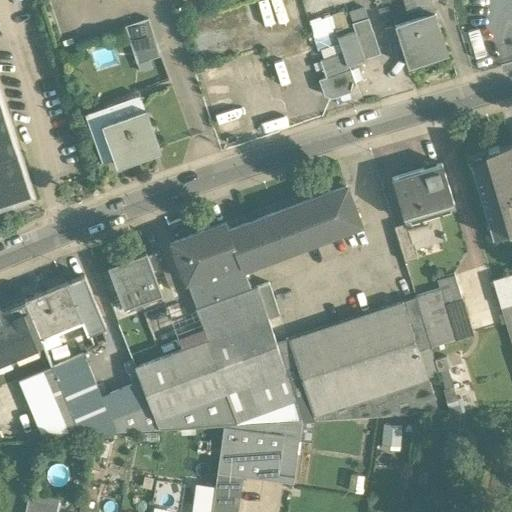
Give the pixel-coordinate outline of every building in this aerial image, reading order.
[(403,0),(408,11),(418,8),(420,13),(424,11),(426,17),(434,14),(429,0),(403,0)] [(310,23),(323,59),(342,53),(346,65),(348,65),(379,53),(363,6),(310,23)] [(426,17),(396,27),(403,50),(407,62),(446,49),(434,14),(426,17)] [(148,20),(125,28),(132,51),(155,43),(148,20)] [(395,26),(384,30),(392,54),(403,50),(396,27),(395,26)] [(155,43),(132,51),(136,64),(149,60),(160,56),(155,43)] [(323,59),(320,60),(325,77),(326,78),(350,70),(348,65),(346,65),(342,53),(323,59)] [(149,60),(136,64),(139,72),(151,68),(149,60)] [(350,70),(326,78),(325,77),(317,80),(321,93),(329,97),(350,90),(354,83),(350,70)] [(139,95),(106,107),(111,122),(145,110),(139,95)] [(114,159),(102,125),(111,122),(106,107),(84,115),(102,164),(114,159)] [(0,159),(15,154),(0,108),(0,159)] [(111,122),(102,125),(114,159),(117,166),(159,151),(158,149),(145,110),(111,122)] [(511,144),(486,152),(488,157),(471,162),(493,238),(511,232),(511,206),(511,203),(511,202),(511,144)] [(15,154),(0,159),(0,204),(29,195),(15,154)] [(442,163),(393,178),(407,223),(411,235),(412,235),(415,242),(443,234),(436,209),(454,203),(442,163)] [(254,220),(229,230),(227,223),(172,243),(197,310),(252,289),(244,269),(269,259),(361,226),(354,206),(347,187),(254,220)] [(407,223),(394,227),(405,262),(419,258),(415,242),(412,235),(411,235),(407,223)] [(146,253),(109,267),(124,309),(162,295),(146,253)] [(511,274),(493,280),(501,307),(511,304),(511,274)] [(85,276),(67,284),(82,321),(88,335),(106,327),(85,276)] [(438,284),(439,289),(455,341),(473,335),(455,279),(438,284)] [(208,340),(241,426),(302,422),(314,422),(287,339),(269,283),(252,289),(197,310),(198,313),(208,340)] [(67,284),(25,301),(40,338),(82,321),(67,284)] [(455,341),(439,289),(415,296),(430,348),(455,341)] [(415,296),(287,339),(314,422),(451,413),(430,348),(415,296)] [(0,362),(43,345),(40,338),(25,301),(1,310),(0,307),(0,362)] [(511,304),(501,307),(511,346),(511,304)] [(174,322),(185,349),(208,340),(198,313),(174,322)] [(185,349),(135,368),(140,381),(141,383),(151,407),(156,420),(225,393),(237,426),(241,426),(208,340),(185,349)] [(83,353),(52,366),(70,410),(101,397),(83,353)] [(52,366),(20,379),(44,438),(80,436),(70,410),(52,366)] [(140,381),(121,389),(130,411),(141,407),(143,411),(151,407),(141,383),(140,381)] [(121,389),(101,397),(110,419),(130,411),(121,389)] [(110,419),(101,397),(70,410),(80,436),(116,434),(110,419)] [(110,419),(116,434),(124,433),(156,420),(151,407),(143,411),(141,407),(130,411),(110,419)] [(236,511),(242,477),(293,483),(302,422),(241,426),(237,426),(224,427),(215,490),(211,511),(236,511)] [(381,423),(381,447),(400,446),(399,423),(381,423)] [(211,511),(215,490),(197,487),(192,511),(211,511)] [(57,511),(59,501),(29,494),(24,511),(57,511)]
